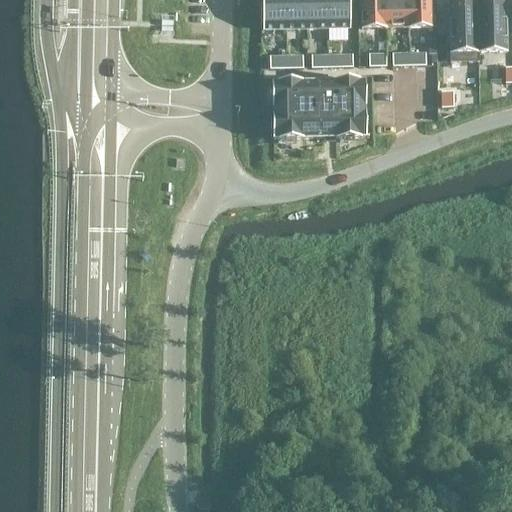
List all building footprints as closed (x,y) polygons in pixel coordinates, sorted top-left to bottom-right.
[(285,33),(284,0),(263,0),(264,34),(285,33)] [(305,0),(284,0),(285,33),(306,33),(305,0)] [(327,32),(326,0),(305,0),(306,33),(327,32)] [(349,32),(348,0),(326,0),(327,32),(349,32)] [(385,32),(384,0),(360,0),(361,32),(385,32)] [(407,0),(384,0),(385,32),(408,31),(407,0)] [(432,31),(431,0),(407,0),(408,31),(432,31)] [(506,1),(477,2),(478,56),(507,55),(506,1)] [(477,2),(449,3),(450,66),(478,65),(478,56),(477,2)] [(417,70),(417,57),(409,58),(409,70),(417,70)] [(417,57),(417,70),(425,70),(425,57),(417,57)] [(377,58),(369,58),(369,71),(378,71),(377,58)] [(386,71),(385,58),(377,58),(378,71),(386,71)] [(392,58),(393,71),(401,71),(401,58),(392,58)] [(409,70),(409,58),(401,58),(401,71),(409,70)] [(320,59),(311,59),(312,72),(320,72),(320,59)] [(336,59),(328,59),(328,72),(336,72),(336,59)] [(344,59),(336,59),(336,72),(344,72),(344,59)] [(352,59),(344,59),(344,72),(353,72),(352,59)] [(278,60),(269,60),(270,73),(278,73),(278,60)] [(286,60),(278,60),(278,73),(286,73),(286,60)] [(294,60),(286,60),(286,73),(294,73),(294,60)] [(302,60),(294,60),(294,73),(303,72),(302,60)] [(364,141),(363,85),(272,87),(273,143),(364,141)] [(453,95),(441,96),(441,112),(453,112),(453,95)]
